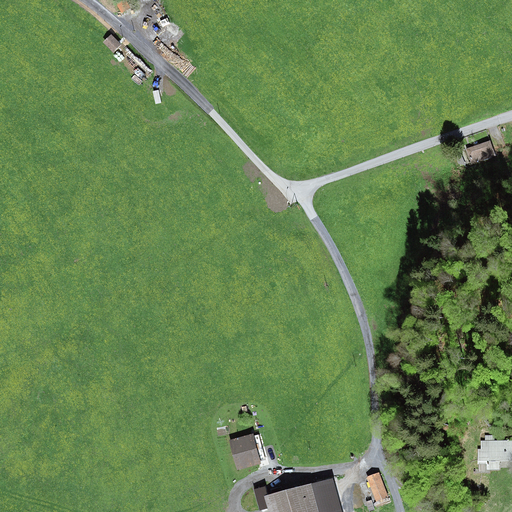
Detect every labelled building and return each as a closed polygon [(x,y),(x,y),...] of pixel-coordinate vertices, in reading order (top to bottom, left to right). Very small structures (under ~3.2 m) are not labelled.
[(113,37),(105,44),(116,55),(123,48),(113,37)] [(493,143),(468,150),(473,168),(498,162),(493,143)] [(255,437),(231,442),(238,471),(262,465),(255,437)] [(511,439),(485,440),(485,448),(481,448),(481,460),(511,459),(511,439)] [(381,475),(368,479),(377,505),(390,501),(381,475)] [(321,511),(315,487),(268,498),(271,511),(321,511)] [(256,494),(246,497),(250,511),(260,509),(256,494)]
